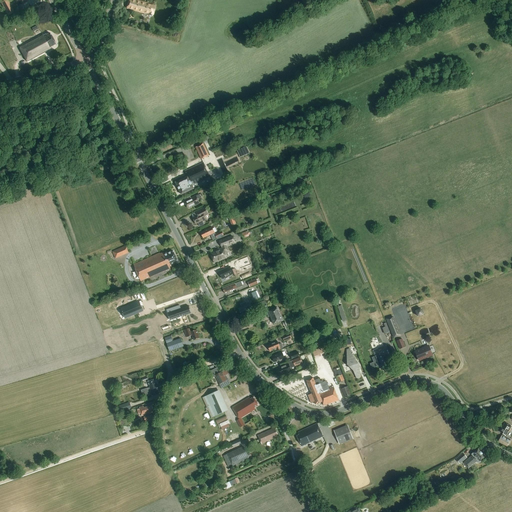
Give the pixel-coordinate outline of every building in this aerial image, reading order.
[(153,13),(155,6),(147,4),(148,2),(138,0),(127,0),(125,9),(145,14),(145,13),(149,14),(150,15),(152,15),(153,13)] [(0,33),(0,35),(3,44),(18,39),(14,29),(0,33)] [(51,47),(57,44),(51,33),(47,35),(46,35),(44,36),(43,34),(20,47),(28,62),(52,49),(51,47)] [(23,65),(26,73),(34,69),(30,62),(23,65)] [(202,159),(209,156),(204,144),(196,147),(202,159)] [(193,184),(211,176),(205,163),(187,171),(189,176),(177,182),(183,195),(195,189),(193,184)] [(201,197),(199,193),(192,197),(193,198),(185,201),(188,208),(195,204),(195,205),(200,203),(198,198),(201,197)] [(197,212),(198,214),(193,217),(196,223),(198,222),(200,225),(204,223),(203,220),(207,219),(205,215),(208,214),(205,207),(197,212)] [(212,227),(202,232),(201,233),(202,234),(203,234),(205,237),(215,232),(212,227)] [(226,258),(225,253),(229,251),(227,246),(235,243),(233,236),(220,241),(222,248),(223,247),(224,249),(211,254),(215,263),(226,258)] [(171,264),(178,261),(173,250),(168,253),(167,252),(164,253),(164,252),(161,254),(160,252),(134,264),(141,281),(172,267),(171,264)] [(223,279),(234,273),(230,267),(220,272),(223,279)] [(256,279),(248,282),(250,287),(258,284),(256,279)] [(234,289),(238,287),(243,285),(241,281),(224,287),(226,292),(231,290),(232,291),(234,290),(234,289)] [(261,298),(257,291),(249,294),(253,302),(261,298)] [(266,300),(255,304),(258,313),(268,309),(266,305),(268,305),(266,300)] [(121,309),(125,317),(142,310),(139,302),(121,309)] [(248,314),(254,312),(251,303),(239,308),(242,315),(243,314),(244,316),(245,315),(246,317),(249,315),(248,314)] [(180,305),(167,310),(171,321),(191,313),(189,306),(181,309),(180,305)] [(344,305),(340,306),(344,320),(348,319),(344,305)] [(275,323),(283,320),(278,307),(267,312),(270,317),(272,316),(275,323)] [(424,307),(418,310),(420,316),(426,313),(424,307)] [(386,319),(394,338),(401,335),(393,316),(386,319)] [(190,328),(184,330),(187,338),(192,336),(194,340),(200,338),(197,329),(192,331),(190,328)] [(290,333),(283,336),(285,341),(292,338),(290,333)] [(170,351),(184,346),(181,338),(173,341),(171,336),(165,338),(170,351)] [(397,341),(400,349),(406,347),(403,339),(397,341)] [(282,343),(280,344),(279,341),(269,345),(271,351),(277,348),(278,351),(284,348),(282,343)] [(420,360),(433,355),(429,346),(416,351),(420,360)] [(388,347),(375,352),(382,368),(383,367),(385,371),(394,367),(392,364),(394,363),(388,347)] [(325,353),(323,348),(313,352),(315,357),(319,356),(319,357),(322,356),(321,355),(325,353)] [(355,371),(357,378),(360,377),(360,365),(354,355),(351,348),(348,349),(348,364),(355,371)] [(282,352),(272,356),(275,362),(284,358),(282,352)] [(300,357),(293,360),(295,366),(303,363),(300,357)] [(289,364),(277,369),(280,376),(292,371),(289,364)] [(220,384),(226,380),(224,376),(229,373),(225,365),(218,368),(218,367),(211,371),(212,372),(214,377),(216,376),(220,384)] [(336,377),(339,383),(345,380),(342,374),(336,377)] [(315,402),(316,404),(323,402),(324,405),(326,405),(339,400),(334,387),(330,389),(328,385),(326,381),(322,383),(320,378),(315,380),(314,377),(307,380),(312,393),(309,395),(311,401),(312,403),(315,402)] [(152,396),(160,393),(158,387),(156,388),(155,385),(158,384),(158,383),(158,382),(158,381),(156,380),(154,380),(154,379),(148,381),(150,387),(148,388),(143,389),(145,393),(146,396),(150,394),(149,391),(151,391),(152,396)] [(348,386),(342,389),(345,397),(351,395),(348,386)] [(220,390),(203,397),(212,418),(229,410),(220,390)] [(255,407),(259,404),(254,396),(250,398),(250,397),(232,406),(239,418),(236,419),(240,426),(245,424),(241,417),(256,408),(255,407)] [(141,413),(142,415),(142,416),(145,415),(146,416),(144,417),(146,422),(153,420),(151,415),(150,415),(149,414),(153,413),(152,412),(154,411),(152,406),(144,408),(143,406),(139,407),(140,409),(137,410),(139,414),(141,413)] [(226,415),(216,420),(218,424),(228,419),(226,415)] [(302,446),(323,436),(317,423),(298,432),(300,435),(298,436),(302,446)] [(503,435),(500,441),(508,446),(511,440),(505,436),(506,435),(507,435),(509,431),(511,426),(511,425),(506,423),(503,428),(504,428),(501,432),(504,434),(503,435)] [(350,424),(336,429),(341,444),(355,439),(350,424)] [(276,435),(278,434),(275,429),(274,430),(273,428),(267,430),(268,431),(266,432),(266,431),(258,435),(262,444),(265,442),(265,441),(277,436),(276,435)] [(250,459),(244,446),(227,454),(233,466),(250,459)] [(478,461),(485,456),(478,448),(472,453),(472,454),(463,462),(468,468),(477,460),(478,461)] [(467,458),(463,453),(456,459),(460,464),(467,458)]
